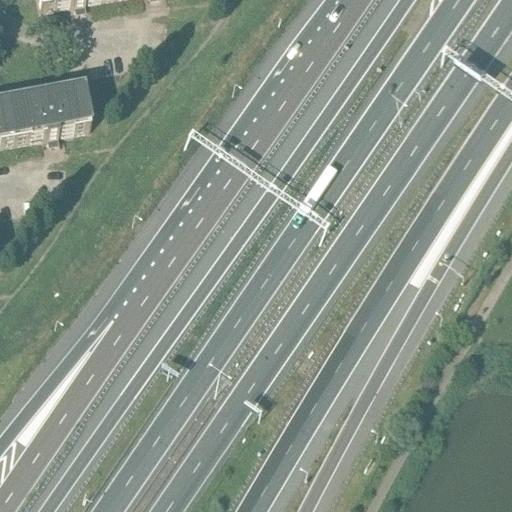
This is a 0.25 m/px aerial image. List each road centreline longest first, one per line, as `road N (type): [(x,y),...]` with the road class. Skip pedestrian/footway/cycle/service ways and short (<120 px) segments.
road 1 (trunk): [(406,0),(49,511)]
road 2 (motorway): [(459,0),(108,511)]
road 3 (motorway): [(168,511),(511,8)]
road 4 (trunk): [(252,511),(511,97)]
road 5 (trunk): [(308,511),(382,368),(511,153)]
road 6 (trunk): [(353,0),(128,321)]
road 7 (trunk): [(128,321),(0,500)]
road 8 (trunk): [(128,321),(77,355),(0,450)]
